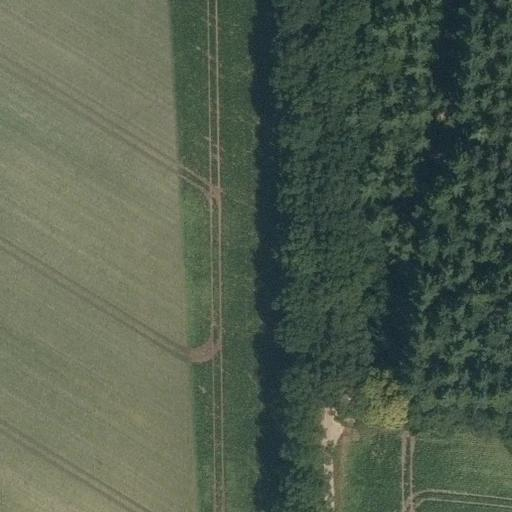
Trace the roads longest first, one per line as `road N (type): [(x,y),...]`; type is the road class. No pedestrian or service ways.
road 1 (track): [(325,391),(307,0)]
road 2 (track): [(328,511),(325,391)]
